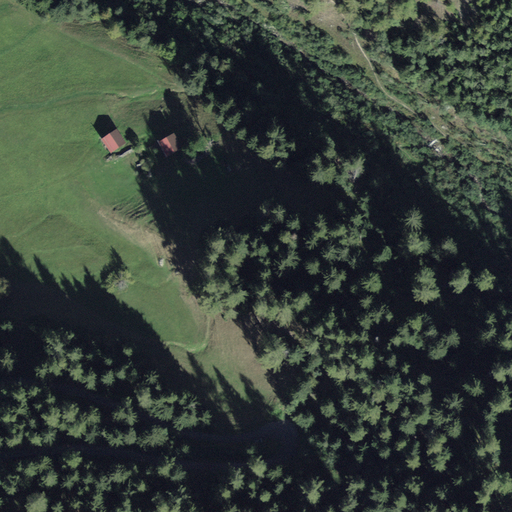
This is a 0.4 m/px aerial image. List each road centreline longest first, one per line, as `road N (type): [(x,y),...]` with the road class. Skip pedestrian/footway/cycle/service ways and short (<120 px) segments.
road 1 (track): [(283,426),(276,453),(251,466),(175,464),(82,437),(34,438),(0,454)]
road 2 (residential): [(0,390),(255,407),(283,426)]
